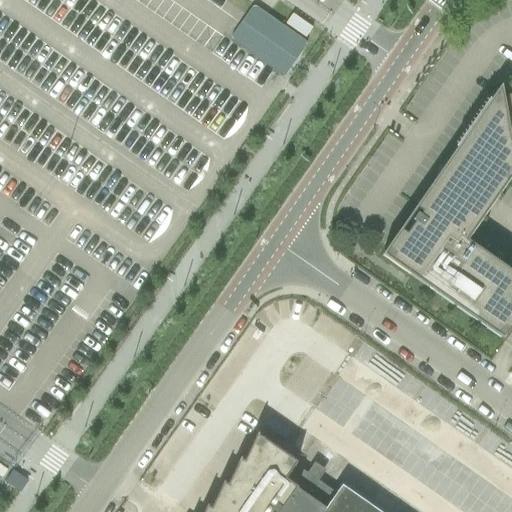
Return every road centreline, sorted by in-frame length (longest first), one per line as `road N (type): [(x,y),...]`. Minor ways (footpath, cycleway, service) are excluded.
road 1 (unknown): [(472,511),(246,366),(275,331),(322,331),(511,465)]
road 2 (unclassified): [(84,511),(274,242)]
road 3 (unclassified): [(444,0),(274,242)]
road 4 (unclassified): [(511,408),(274,242)]
road 5 (unknown): [(246,366),(138,511)]
